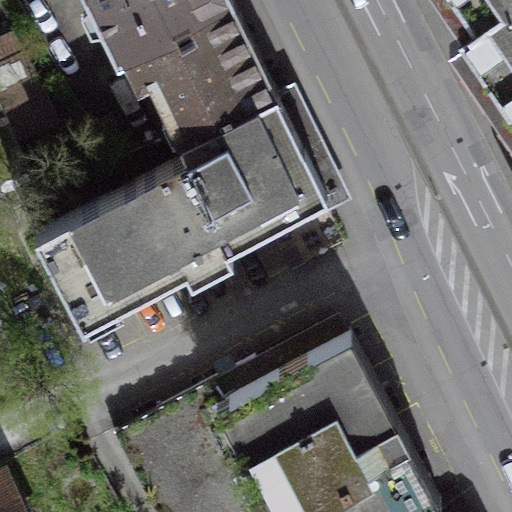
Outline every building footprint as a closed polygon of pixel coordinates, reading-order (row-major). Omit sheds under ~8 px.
[(127,49),(225,0),(90,0),(117,54),(127,49)] [(149,69),(180,133),(276,86),(240,12),(234,0),(225,0),(127,49),(139,74),(149,69)] [(511,0),(469,0),(476,9),(464,19),(458,19),(458,23),(464,24),(486,53),(485,62),(489,62),(511,94),(511,99),(511,0)] [(276,86),(180,133),(187,149),(36,228),(82,318),(328,190),(276,86)] [(0,178),(28,167),(0,98),(0,178)] [(158,407),(115,428),(159,511),(401,511),(439,492),(397,413),(351,325),(332,333),(323,317),(212,374),(157,404),(158,407)] [(0,511),(26,511),(4,469),(0,471),(0,511)]
